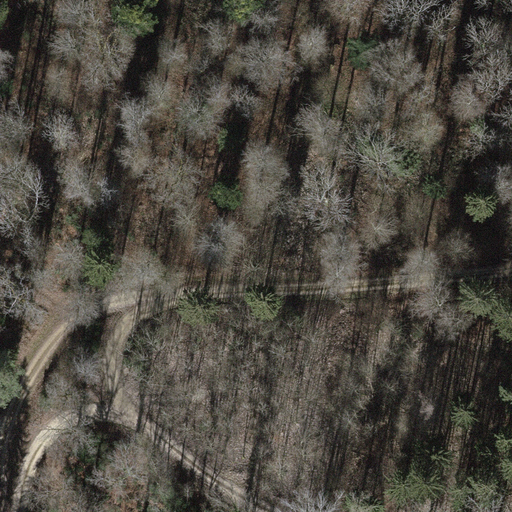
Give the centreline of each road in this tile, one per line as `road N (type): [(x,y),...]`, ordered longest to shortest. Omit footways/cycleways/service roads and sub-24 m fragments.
road 1 (track): [(511,266),(344,285),(143,292)]
road 2 (track): [(143,292),(109,298),(58,334),(23,389),(0,465)]
road 3 (track): [(344,285),(406,314),(511,346)]
road 4 (track): [(275,511),(127,412)]
road 5 (track): [(127,412),(78,407),(49,424),(30,452),(17,511)]
road 6 (track): [(143,292),(113,351),(115,387),(127,412)]
